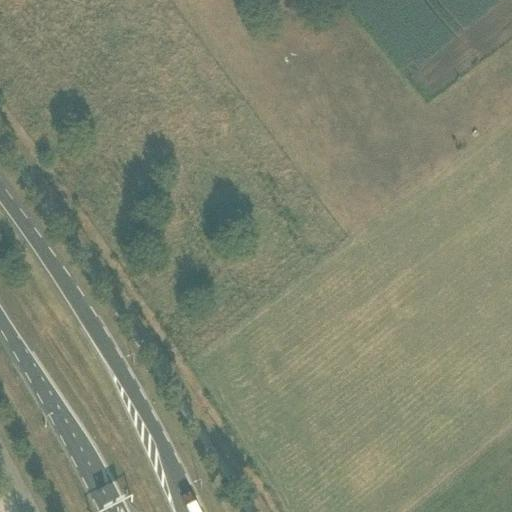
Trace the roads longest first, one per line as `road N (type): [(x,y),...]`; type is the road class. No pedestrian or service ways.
road 1 (primary): [(189,511),(140,407),(0,191)]
road 2 (primary): [(0,319),(111,511)]
